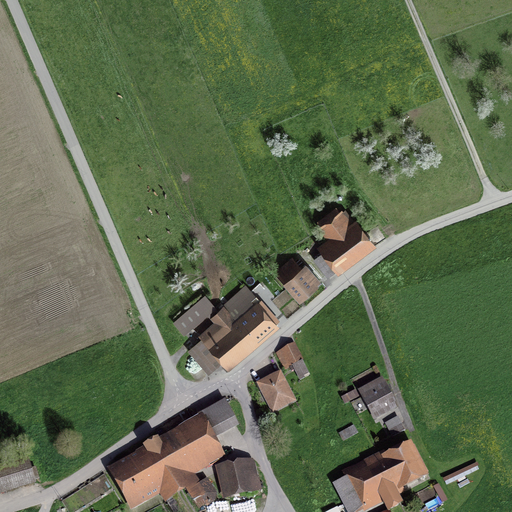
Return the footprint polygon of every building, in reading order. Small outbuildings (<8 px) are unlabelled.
[(340,267),(370,241),(342,208),(320,226),(329,237),(321,244),(340,267)] [(305,294),(325,276),(308,256),(287,275),(305,294)] [(231,366),(285,320),(261,292),(242,308),(232,296),(211,314),(216,320),(190,343),(213,369),(225,358),(231,366)] [(173,320),(184,332),(215,307),(205,294),(173,320)] [(301,359),(293,345),(277,353),(284,367),(301,359)] [(255,384),(271,414),(296,402),(280,372),(255,384)] [(374,417),(396,405),(382,379),(359,391),(374,417)] [(355,389),(340,397),(344,405),(359,398),(355,389)] [(115,473),(133,503),(166,484),(174,496),(184,489),(197,510),(217,497),(208,482),(203,486),(194,472),(225,453),(212,430),(234,417),(225,402),(145,450),(147,453),(115,473)] [(349,511),(356,511),(383,499),(389,511),(403,504),(397,491),(430,475),(411,438),(343,472),(346,478),(335,484),(349,511)] [(0,463),(0,490),(41,479),(34,453),(0,463)] [(253,466),(221,471),(224,491),(245,487),(246,491),(257,489),(253,466)]
